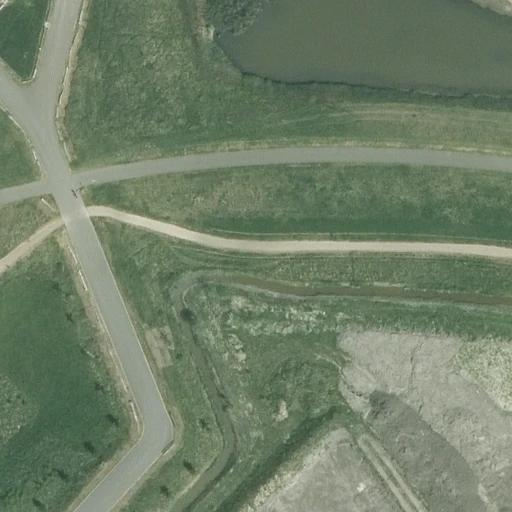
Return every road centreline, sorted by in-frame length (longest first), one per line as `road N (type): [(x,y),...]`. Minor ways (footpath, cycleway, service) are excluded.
road 1 (unknown): [(511,253),(207,241),(91,213),(58,223),(0,263)]
road 2 (unclassified): [(95,511),(145,458),(156,418),(37,119)]
road 3 (unclassified): [(37,119),(70,0)]
